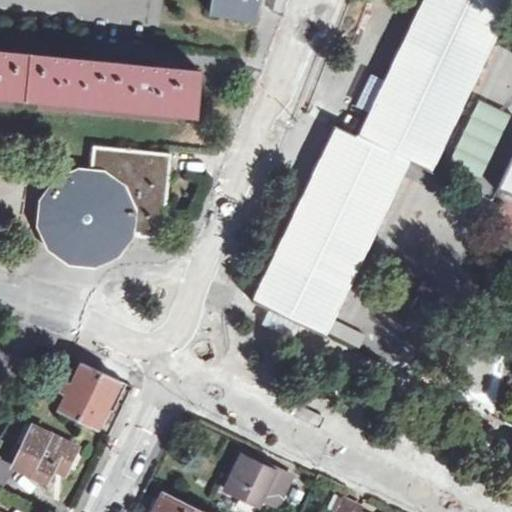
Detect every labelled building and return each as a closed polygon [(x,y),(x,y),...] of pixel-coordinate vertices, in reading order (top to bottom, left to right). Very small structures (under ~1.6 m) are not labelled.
[(211,0),(209,12),(254,18),(256,0),(211,0)] [(511,0),(423,0),(358,135),(358,136),(409,161),(431,171),(511,2),(511,0)] [(0,96),(196,116),(201,71),(152,66),(68,58),(0,50),(0,96)] [(263,306),(325,334),(409,161),(358,136),(356,135),(337,126),(253,300),(263,306)] [(97,147),(94,176),(83,175),(61,186),(47,203),(49,204),(46,224),(55,243),(72,255),(94,258),(113,249),(125,232),(127,232),(131,233),(138,233),(138,235),(163,238),(165,220),(165,215),(170,168),(171,155),(172,154),(97,147)] [(511,156),(497,187),(511,194),(511,156)] [(336,321),(330,334),(360,348),(366,335),(336,321)] [(56,350),(44,366),(54,371),(60,362),(74,370),(79,361),(56,350)] [(82,363),(72,384),(66,381),(59,394),(66,397),(58,413),(96,431),(98,426),(103,429),(111,413),(113,414),(127,384),(120,380),(82,362),(82,363)] [(70,461),(75,451),(28,428),(13,460),(26,466),(22,472),(44,483),(47,477),(58,456),(70,461)] [(70,461),(58,456),(47,477),(59,483),(70,461)] [(0,489),(0,490),(14,466),(0,458),(0,489)] [(239,459),(222,493),(253,508),(256,502),(272,509),(286,481),(239,459)] [(156,511),(208,511),(167,491),(156,511)] [(345,498),(338,511),(361,511),(363,507),(345,498)]
